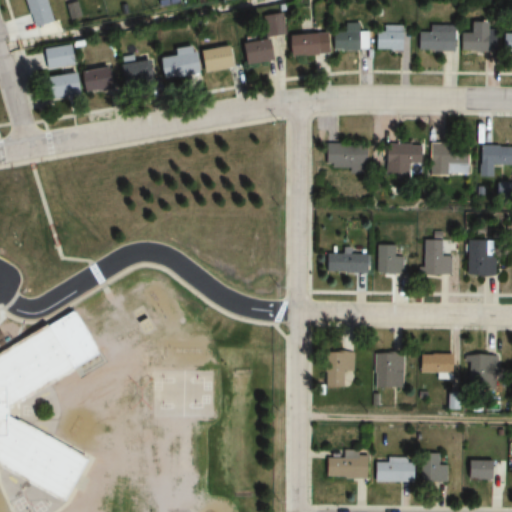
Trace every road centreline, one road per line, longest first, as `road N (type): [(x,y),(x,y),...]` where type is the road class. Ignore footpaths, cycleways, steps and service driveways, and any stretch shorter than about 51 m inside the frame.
road 1 (residential): [(0,153),(321,98),(511,100)]
road 2 (residential): [(302,101),(297,511)]
road 3 (residential): [(298,311),(511,314)]
